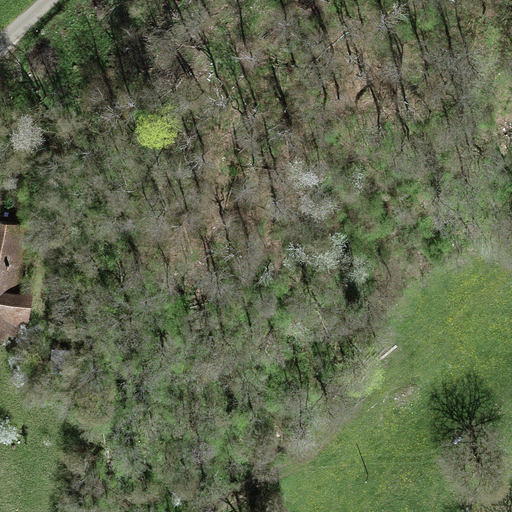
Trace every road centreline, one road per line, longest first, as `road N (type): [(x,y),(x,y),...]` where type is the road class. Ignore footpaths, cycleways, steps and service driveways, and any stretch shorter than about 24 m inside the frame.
road 1 (track): [(464,0),(444,61),(303,319),(143,511)]
road 2 (track): [(7,21),(18,94),(52,204),(56,261)]
